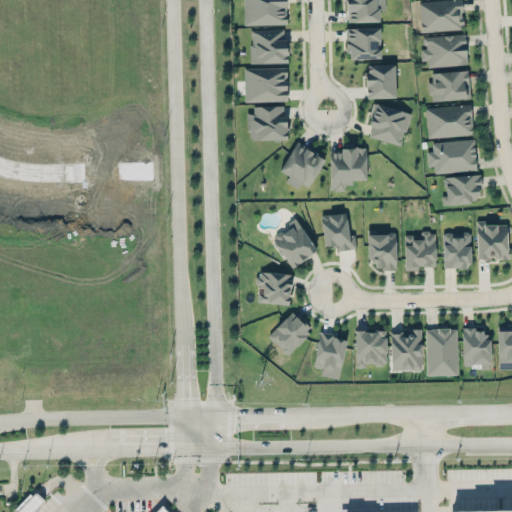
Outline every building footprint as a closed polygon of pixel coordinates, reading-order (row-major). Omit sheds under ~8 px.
[(285,0),(242,0),(243,25),(286,24),(285,0)] [(345,0),(346,22),(379,21),(379,10),(385,10),(384,0),(345,0)] [(420,31),(463,29),(461,0),(434,0),(419,1),(420,31)] [(379,27),(346,27),(346,59),(380,58),(379,27)] [(285,28),(249,29),(250,63),(286,62),(285,28)] [(423,36),(423,48),(419,48),(420,60),(427,60),(427,66),(467,64),(465,33),(423,36)] [(394,64),(365,65),(366,98),(395,97),(394,64)] [(287,100),(286,67),(243,68),(244,101),(287,100)] [(431,72),(432,81),(428,81),(429,100),(469,98),(468,70),(431,72)] [(366,136),(401,145),(410,112),(374,103),(366,136)] [(426,137),(472,135),(471,104),(425,106),(426,137)] [(247,113),(248,140),(286,139),(285,105),(252,106),(253,112),(247,113)] [(431,141),(432,151),(427,151),(427,166),(434,166),(434,172),(476,170),(474,139),(431,141)] [(279,171),(288,175),(286,180),(306,191),(324,157),(295,141),(279,171)] [(366,181),(365,147),(341,147),(341,151),(329,151),(330,190),(344,190),(344,181),(366,181)] [(443,176),(444,195),(441,196),(441,203),(481,201),(479,174),(443,176)] [(348,234),(345,212),(320,215),(324,250),(355,246),(354,234),(348,234)] [(286,222),(289,226),(271,237),(290,267),(316,251),(295,217),(286,222)] [(476,258),(507,258),(507,223),(476,223),(476,258)] [(395,269),(395,231),(367,230),(366,260),(374,261),(374,269),(395,269)] [(469,232),(442,232),(443,268),(469,268),(469,232)] [(403,234),(404,270),(417,269),(417,266),(435,265),(434,233),(403,234)] [(257,302),(289,303),(290,273),(256,272),(256,284),(263,284),(262,292),(257,292),(257,302)] [(292,311),(267,335),(286,355),(311,331),(292,311)] [(511,361),(511,327),(497,328),(497,362),(511,361)] [(426,375),(456,374),(455,328),(425,328),(426,375)] [(354,330),(355,366),(386,365),(385,329),(354,330)] [(489,329),(461,330),(462,364),(480,364),(480,368),(489,368),(489,329)] [(420,330),(389,331),(390,370),(421,369),(420,330)] [(312,366),(321,368),(320,375),(338,378),(346,337),(319,332),(312,366)] [(13,511),(31,511),(44,500),(35,491),(13,511)]
